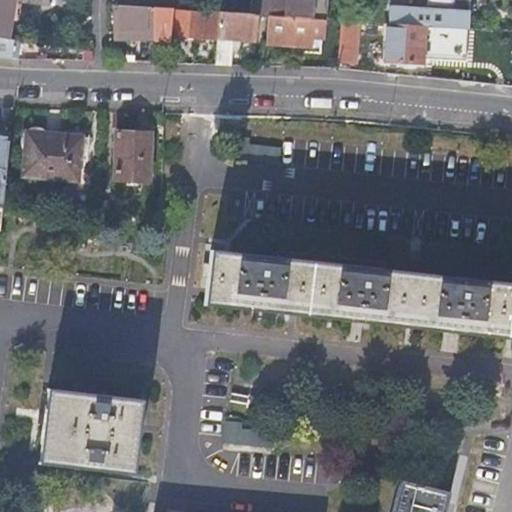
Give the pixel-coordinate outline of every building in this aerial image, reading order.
[(22,9),(22,0),(0,0),(0,37),(10,39),(13,17),(20,18),(22,9)] [(258,14),(257,26),(262,26),(268,27),(269,15),(325,20),(328,20),(329,0),(253,0),(253,14),(258,14)] [(153,39),(153,7),(113,4),(115,31),(131,30),(147,30),(147,39),(153,39)] [(218,38),(220,11),(209,11),(209,15),(172,12),(172,8),(153,7),(153,39),(171,40),(172,35),(195,37),(218,38)] [(235,39),(256,41),(257,26),(258,14),(253,14),(220,11),(218,38),(215,75),(232,76),(235,39)] [(323,38),(325,20),(269,15),(268,27),(267,43),(289,45),(311,47),(312,37),(323,38)] [(422,64),(424,26),(387,24),(385,62),(403,63),(422,64)] [(13,40),(10,39),(0,37),(0,56),(10,58),(12,49),(13,40)] [(322,48),(323,38),(312,37),(311,47),(322,48)] [(356,50),(339,49),(338,62),(355,63),(356,50)] [(94,52),(84,50),(85,61),(94,61),(94,52)] [(111,181),(146,182),(149,134),(131,133),(114,132),(111,181)] [(27,133),(24,178),(78,182),(81,137),(27,133)] [(0,232),(2,233),(4,211),(11,139),(0,137),(0,232)] [(98,198),(95,236),(108,236),(110,198),(98,198)] [(511,282),(211,250),(207,278),(205,305),(324,318),(448,330),(511,337),(511,282)] [(40,464),(134,475),(143,400),(48,389),(46,408),(40,464)] [(229,422),(227,440),(268,445),(271,427),(229,422)] [(449,501),(451,491),(402,479),(393,511),(456,511),(459,503),(449,501)]
